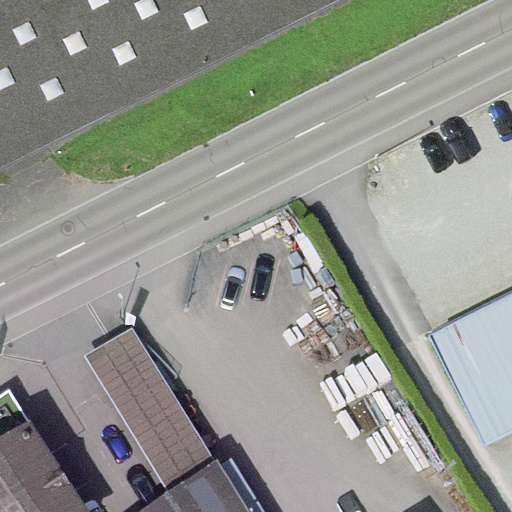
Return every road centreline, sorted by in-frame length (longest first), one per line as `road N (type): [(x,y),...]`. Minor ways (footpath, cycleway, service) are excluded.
road 1 (secondary): [(0,284),(511,26)]
road 2 (unknown): [(316,124),(511,458)]
